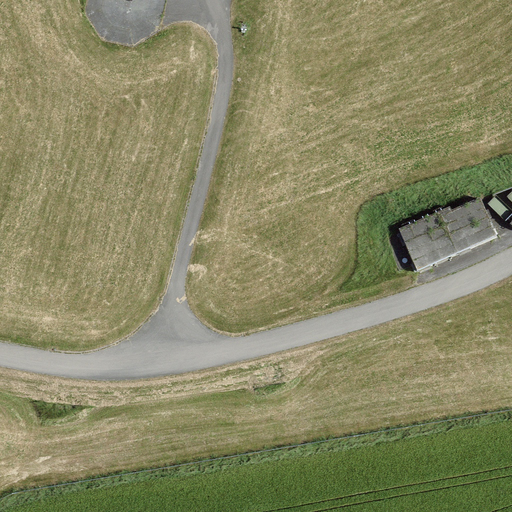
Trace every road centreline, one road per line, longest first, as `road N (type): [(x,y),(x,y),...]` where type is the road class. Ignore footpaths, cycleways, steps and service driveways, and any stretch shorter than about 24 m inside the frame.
road 1 (unclassified): [(168,364),(225,95),(230,25),(221,0)]
road 2 (unclassified): [(511,258),(452,289),(283,340),(168,364)]
road 3 (unclassified): [(168,364),(0,353)]
